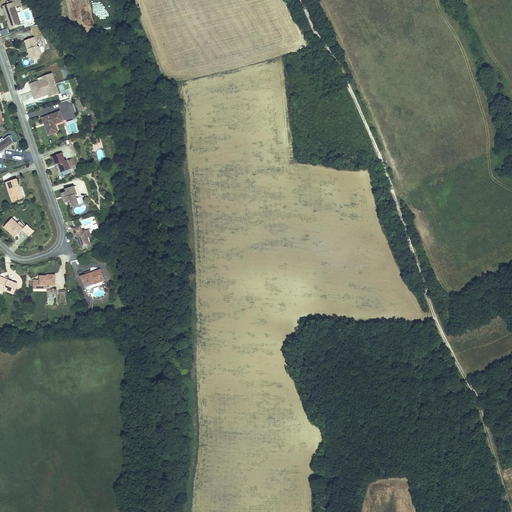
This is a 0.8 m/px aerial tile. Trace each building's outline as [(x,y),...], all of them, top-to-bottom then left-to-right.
[(7,4),(12,21),(19,27),(24,25),(18,6),(24,5),(22,0),(15,0),(16,1),(7,4)] [(19,27),(12,21),(10,22),(12,29),(19,27)] [(37,38),(25,41),(28,50),(31,49),(32,54),(31,58),(39,62),(43,54),(42,48),(39,47),(37,38)] [(34,93),(56,85),(53,75),(44,78),(45,82),(40,84),(39,83),(31,86),(34,93)] [(56,85),(34,93),(36,100),(44,97),(50,95),(51,98),(60,95),(56,85)] [(50,137),(56,135),(53,124),(57,123),(64,121),(61,112),(44,118),(50,137)] [(0,154),(15,145),(10,137),(4,141),(3,139),(0,141),(0,154)] [(96,151),(98,160),(104,159),(101,149),(96,151)] [(4,159),(23,161),(23,151),(14,150),(14,152),(5,151),(4,159)] [(71,173),(70,171),(68,164),(66,165),(66,163),(63,156),(53,159),(57,168),(59,168),(62,176),(71,173)] [(8,183),(13,197),(17,196),(19,202),(26,200),(20,179),(8,183)] [(66,200),(64,201),(66,205),(71,204),(73,209),(80,207),(78,202),(77,198),(79,197),(76,188),(67,191),(68,195),(65,196),(66,200)] [(14,220),(7,228),(18,239),(29,228),(22,222),(19,225),(14,220)] [(91,247),(88,239),(92,238),(90,231),(83,233),(81,228),(74,230),(76,237),(78,237),(79,237),(79,239),(78,239),(82,251),(91,247)] [(86,291),(90,290),(101,286),(98,275),(82,280),(86,291)] [(36,281),(36,290),(50,290),(50,287),(58,287),(58,276),(48,276),(48,277),(41,277),(41,281),(36,281)] [(9,284),(0,280),(0,291),(5,293),(6,291),(16,295),(20,286),(10,282),(9,284)]
